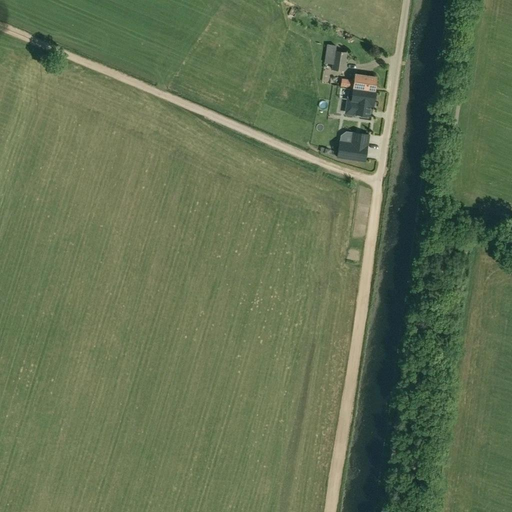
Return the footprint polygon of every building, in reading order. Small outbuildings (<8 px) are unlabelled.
[(347,52),(334,50),(332,69),(344,71),(347,52)] [(341,85),(352,87),(374,91),(376,78),(355,74),(354,81),(342,79),(341,85)] [(373,103),(375,91),(374,91),(352,87),(350,100),(347,99),(345,110),(347,114),(355,115),(355,114),(360,115),(360,117),(367,118),(367,116),(369,116),(371,103),(373,103)] [(347,134),(347,117),(336,118),(336,127),(338,127),(339,135),(347,134)] [(340,143),(337,159),(365,163),(369,136),(353,134),(351,145),(340,143)]
